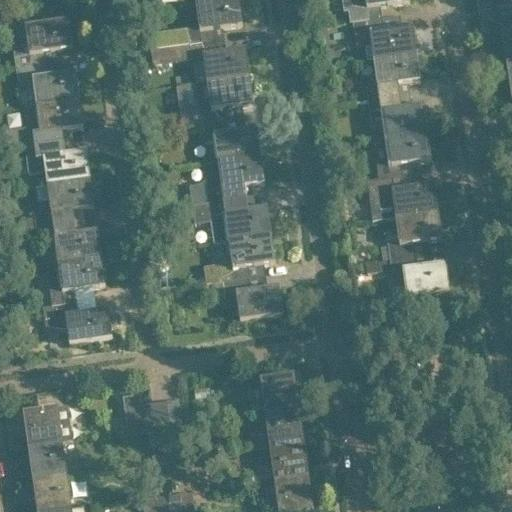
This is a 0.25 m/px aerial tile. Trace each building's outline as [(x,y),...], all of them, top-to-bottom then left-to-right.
[(342,0),(345,15),(349,14),(351,26),(353,26),(382,22),(381,10),(410,6),(409,0),(342,0)] [(511,0),(497,0),(498,4),(502,36),(511,34),(511,0)] [(187,33),(155,37),(157,53),(182,50),(189,49),(215,45),(214,33),(223,32),(243,29),(242,16),(240,17),(238,2),(240,2),(239,1),(197,7),(184,8),(187,32),(187,33)] [(382,22),(353,26),(355,38),(356,46),(356,50),(366,49),(368,60),(368,64),(376,63),(416,57),(415,57),(412,31),(411,30),(403,31),(384,34),(382,22)] [(27,25),(10,27),(16,72),(45,68),(44,56),(73,52),(72,40),(70,40),(68,25),(70,25),(69,24),(27,30),(27,25)] [(327,30),(316,32),(318,51),(329,49),(327,30)] [(511,34),(502,36),(507,67),(508,75),(511,74),(511,34)] [(157,53),(153,54),(155,67),(191,62),(191,63),(192,67),(205,65),(208,87),(249,81),(245,54),(247,54),(247,53),(227,56),(217,57),(215,45),(189,49),(182,50),(157,53)] [(378,78),(361,81),(362,93),(364,105),(367,105),(400,100),(399,88),(409,87),(421,85),(419,72),(417,73),(415,58),(416,58),(416,57),(376,63),(378,78)] [(45,68),(16,72),(19,90),(32,88),(35,110),(78,104),(75,77),(77,77),(77,76),(47,80),(45,68)] [(208,87),(177,91),(183,130),(200,127),(200,128),(227,124),(225,112),(243,110),(254,108),(253,96),(251,96),(249,81),(208,87)] [(336,96),(327,98),(328,107),(337,106),(336,96)] [(378,103),(367,105),(369,116),(370,123),(381,121),(384,143),(427,137),(427,136),(426,136),(423,110),(422,109),(413,110),(402,112),(400,100),(393,101),(378,103)] [(29,133),(8,136),(10,153),(9,153),(9,154),(25,152),(31,151),(56,148),(64,146),(63,134),(72,133),(84,132),(83,119),(81,119),(78,104),(35,110),(25,112),(25,113),(26,113),(29,133)] [(228,136),(227,124),(200,128),(203,146),(214,145),(217,166),(260,160),(256,133),(258,133),(258,132),(228,136)] [(386,158),(375,159),(377,167),(377,172),(379,184),(404,180),(403,168),(415,167),(432,164),(430,152),(428,152),(426,137),(427,137),(384,143),(386,158)] [(31,151),(25,152),(29,177),(48,174),(50,189),(89,183),(86,157),(88,156),(87,155),(75,157),(66,158),(64,146),(56,148),(31,151)] [(198,188),(190,190),(193,210),(213,207),(223,205),(237,203),(247,202),(245,190),(253,189),(265,187),(264,175),(262,175),(260,160),(217,166),(212,167),(213,170),(212,174),(209,181),(205,186),(198,188)] [(379,184),(368,185),(373,225),(395,222),(438,216),(438,215),(437,215),(434,189),(436,189),(435,188),(418,190),(406,192),(404,180),(379,184)] [(52,204),(39,206),(40,216),(42,230),(67,227),(75,225),(74,214),(95,211),(93,198),(91,198),(89,183),(50,189),(52,204)] [(213,207),(193,210),(195,228),(212,226),(215,247),(226,245),(229,245),(271,239),(267,213),(267,211),(256,213),(248,214),(247,202),(237,203),(223,205),(213,207)] [(388,249),(381,250),(381,252),(383,264),(390,263),(415,259),(414,248),(431,245),(443,243),(441,231),(439,231),(437,217),(438,216),(395,222),(397,238),(398,244),(388,245),(388,249)] [(53,229),(42,230),(43,242),(44,243),(44,248),(48,248),(51,269),(58,268),(100,263),(97,236),(97,235),(86,236),(77,238),(75,226),(67,227),(54,229),(53,229)] [(228,261),(216,268),(216,269),(217,275),(219,287),(222,286),(248,282),(247,271),(265,268),(276,267),(275,254),(273,254),(271,239),(229,245),(226,245),(228,261)] [(415,259),(390,263),(392,274),(392,275),(392,277),(394,288),(405,286),(407,301),(448,296),(448,295),(445,268),(444,267),(434,269),(417,271),(415,259)] [(51,269),(48,270),(51,292),(52,297),(53,309),(78,306),(76,294),(94,292),(106,290),(104,277),(102,278),(100,263),(58,268),(51,269)] [(248,282),(222,286),(224,304),(240,302),(240,303),(243,323),(241,323),(241,325),(284,319),(284,318),(282,318),(278,292),(280,291),(280,290),(250,295),(248,282)] [(53,309),(43,311),(46,330),(56,328),(56,332),(70,333),(72,347),(72,348),(111,342),(111,341),(108,315),(107,314),(97,316),(80,318),(78,306),(53,309)] [(239,403),(226,405),(228,422),(267,417),(299,412),(295,379),(296,379),(295,378),(261,383),(248,385),(250,401),(239,403)] [(141,399),(125,402),(130,436),(146,434),(142,409),(141,399)] [(180,403),(167,405),(171,430),(173,430),(183,428),(182,422),(181,410),(180,403)] [(167,405),(155,407),(158,432),(161,431),(171,430),(167,405)] [(155,407),(142,409),(146,434),(158,432),(155,407)] [(73,444),(68,410),(24,416),(24,417),(25,417),(30,450),(62,446),(73,444)] [(271,450),(304,446),(299,412),(267,417),(271,450)] [(35,484),(67,479),(62,446),(30,450),(35,484)] [(276,484),(309,480),(304,446),(271,450),(276,484)] [(165,457),(152,459),(153,467),(166,466),(165,457)] [(181,464),(171,465),(172,474),(182,472),(181,464)] [(38,511),(71,511),(67,479),(35,484),(38,511)] [(276,484),(262,486),(265,511),(313,511),(309,480),(276,484)] [(172,487),(174,499),(180,498),(193,496),(191,484),(172,487)] [(194,511),(193,496),(180,498),(182,511),(194,511)] [(174,499),(168,500),(169,511),(182,511),(180,498),(174,499)] [(169,511),(168,500),(155,501),(156,511),(169,511)] [(156,511),(155,501),(137,504),(138,511),(144,511),(156,511)]
